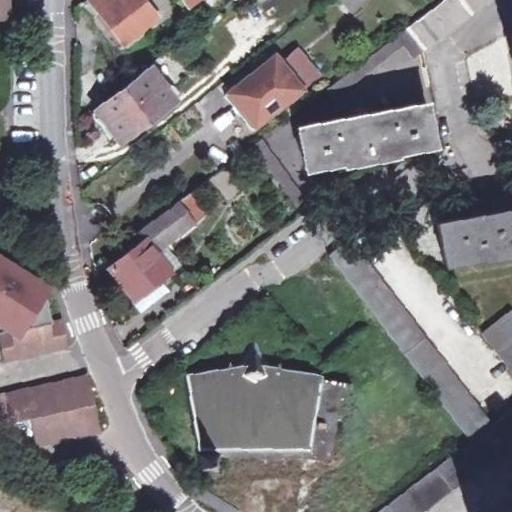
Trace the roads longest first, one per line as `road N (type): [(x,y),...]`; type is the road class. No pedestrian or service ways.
road 1 (residential): [(511,153),(401,176),(111,380)]
road 2 (tertiary): [(111,380),(60,167),(58,0)]
road 3 (tertiary): [(188,511),(131,449),(111,380)]
